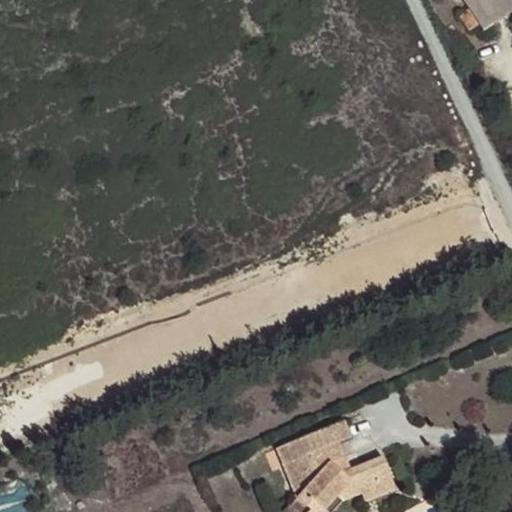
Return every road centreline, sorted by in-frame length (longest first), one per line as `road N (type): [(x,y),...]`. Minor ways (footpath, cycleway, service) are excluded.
road 1 (track): [(511,222),(434,237),(0,411)]
road 2 (unclassified): [(415,0),(511,219)]
